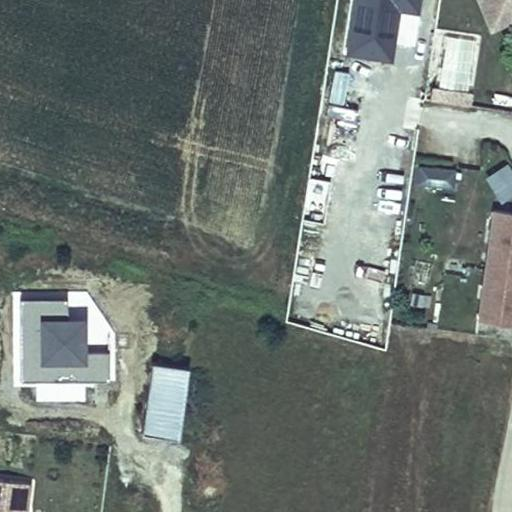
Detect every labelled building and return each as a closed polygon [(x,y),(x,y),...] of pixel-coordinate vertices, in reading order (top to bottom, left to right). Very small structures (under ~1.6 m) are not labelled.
[(351,0),(345,56),(394,61),(399,12),(420,14),(421,0),(351,0)] [(345,102),(349,71),(331,69),(327,99),(345,102)] [(354,123),(356,107),(325,102),(322,117),(354,123)] [(417,163),(414,186),(453,191),(456,168),(417,163)] [(476,322),(511,326),(511,211),(492,209),(476,322)] [(18,380),(108,382),(109,351),(86,351),(87,318),(67,318),(68,300),(20,298),(18,380)] [(145,435),(182,437),(186,366),(149,364),(145,435)] [(83,400),(83,382),(36,383),(36,401),(83,400)] [(511,511),(511,500),(487,496),(484,511),(511,511)]
